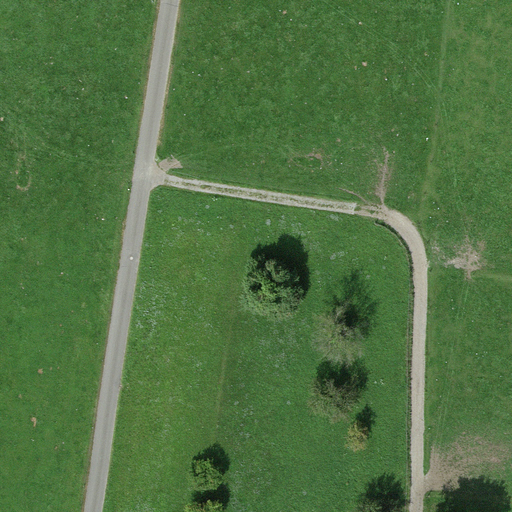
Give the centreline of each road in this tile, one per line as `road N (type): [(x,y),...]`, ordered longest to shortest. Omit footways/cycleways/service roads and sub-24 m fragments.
road 1 (track): [(144,178),(402,224),(422,259),(420,511)]
road 2 (unclassified): [(93,511),(172,0)]
